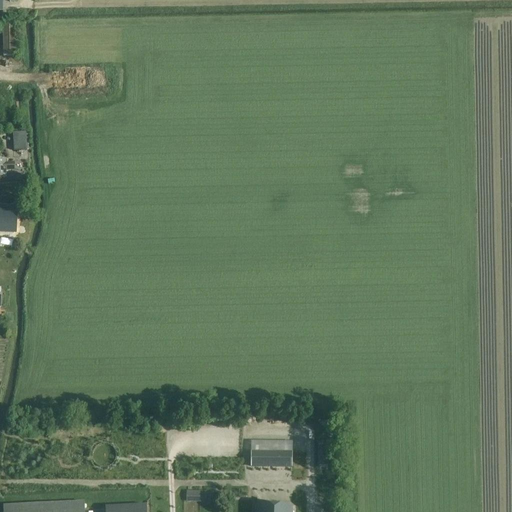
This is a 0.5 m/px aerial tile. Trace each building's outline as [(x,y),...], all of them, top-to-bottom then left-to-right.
[(15,25),(3,26),(4,56),(16,56),(15,25)] [(25,131),(13,132),(14,150),(26,149),(25,131)] [(0,177),(6,177),(6,172),(15,171),(14,164),(6,164),(6,161),(0,160),(0,177)] [(9,220),(0,220),(0,240),(10,240),(9,220)] [(326,443),(318,444),(319,465),(326,465),(326,443)] [(292,452),(251,452),(251,466),(292,466),(292,452)] [(84,511),(84,503),(4,507),(3,511),(84,511)]
